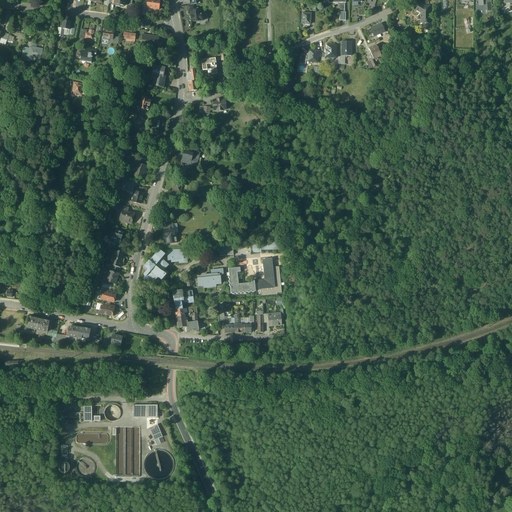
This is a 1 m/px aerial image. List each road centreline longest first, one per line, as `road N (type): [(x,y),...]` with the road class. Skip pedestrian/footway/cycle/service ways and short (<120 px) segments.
road 1 (track): [(124,398),(124,422),(145,422),(141,480),(115,480),(95,457),(71,448),(71,426),(114,424)]
road 2 (residential): [(401,0),(281,52),(208,97),(180,98)]
road 3 (tertiary): [(180,98),(132,281),(137,323)]
road 4 (residential): [(176,26),(0,5)]
road 5 (residential): [(171,398),(0,399)]
road 6 (residential): [(137,323),(0,303)]
road 7 (tertiary): [(171,398),(220,511)]
